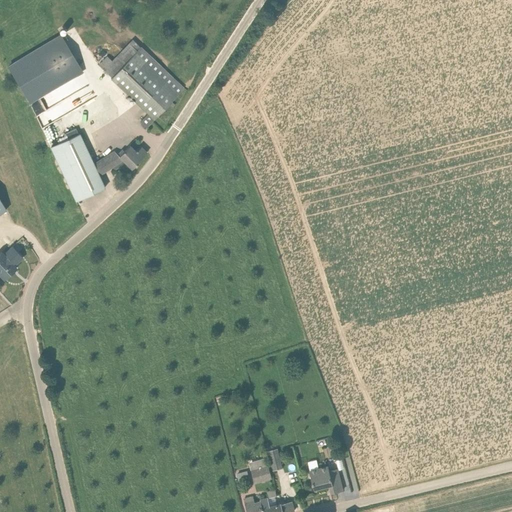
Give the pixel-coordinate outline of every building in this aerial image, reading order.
[(8,69),(30,104),(84,70),(62,35),(8,69)] [(140,47),(132,40),(104,69),(111,78),(148,114),(140,122),(146,128),(154,120),(154,119),(183,88),(176,82),(140,47)] [(147,153),(140,146),(135,151),(129,145),(124,151),(122,150),(118,155),(114,151),(93,164),(79,133),(50,147),(76,201),(105,188),(98,175),(100,174),(111,168),(110,167),(122,160),(131,169),(147,153)] [(22,258),(12,247),(4,254),(1,252),(0,252),(0,275),(4,280),(16,269),(14,266),(22,258)] [(269,458),(273,471),(282,469),(279,456),(269,458)] [(254,483),(272,478),(269,466),(251,471),(254,483)] [(329,471),(328,466),(310,471),(315,489),(332,485),(334,492),(331,493),(331,492),(331,493),(343,490),(337,469),(329,471)] [(237,474),(238,481),(249,478),(247,471),(237,474)] [(267,498),(268,498),(274,497),(277,496),(275,490),(267,492),(268,498),(267,498)] [(244,499),(247,511),(263,511),(260,502),(255,504),(253,497),(244,499)] [(260,502),(263,511),(278,511),(277,505),(276,505),(274,497),(268,498),(260,500),(261,502),(260,502)] [(278,511),(292,511),(294,511),(291,501),(277,505),(278,511)]
